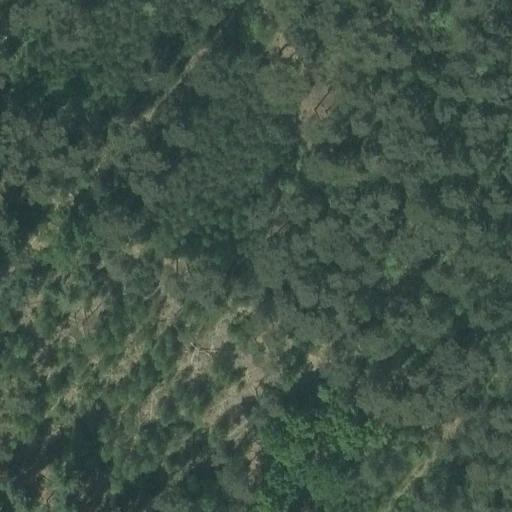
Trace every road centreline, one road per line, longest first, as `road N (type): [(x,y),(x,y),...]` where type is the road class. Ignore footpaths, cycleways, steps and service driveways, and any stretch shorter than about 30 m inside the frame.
road 1 (track): [(0,159),(333,363)]
road 2 (track): [(333,363),(511,477)]
road 3 (track): [(333,363),(464,325),(511,289)]
